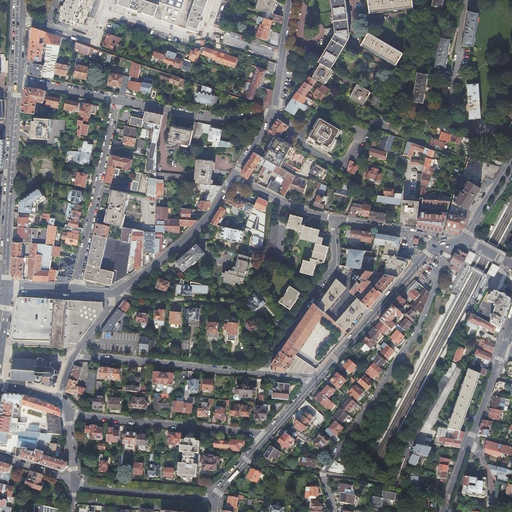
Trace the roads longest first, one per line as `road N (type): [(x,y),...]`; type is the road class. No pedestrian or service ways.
road 1 (residential): [(424,314),(325,469),(333,511)]
road 2 (secondary): [(17,80),(4,291)]
road 3 (residential): [(69,414),(266,437)]
road 4 (residential): [(117,99),(75,291)]
road 5 (residential): [(264,374),(74,356)]
road 6 (residential): [(313,383),(435,247)]
road 7 (residential): [(264,374),(338,259),(333,218)]
road 8 (residential): [(120,291),(206,220),(232,177)]
road 9 (residential): [(117,99),(220,122),(273,112)]
road 10 (residential): [(72,480),(80,488),(213,496)]
